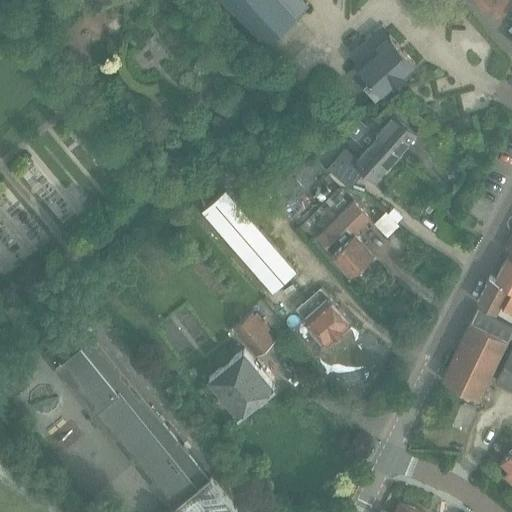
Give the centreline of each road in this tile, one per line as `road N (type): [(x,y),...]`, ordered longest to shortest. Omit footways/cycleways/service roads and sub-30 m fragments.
road 1 (tertiary): [(386,457),(511,208)]
road 2 (track): [(0,318),(197,165)]
